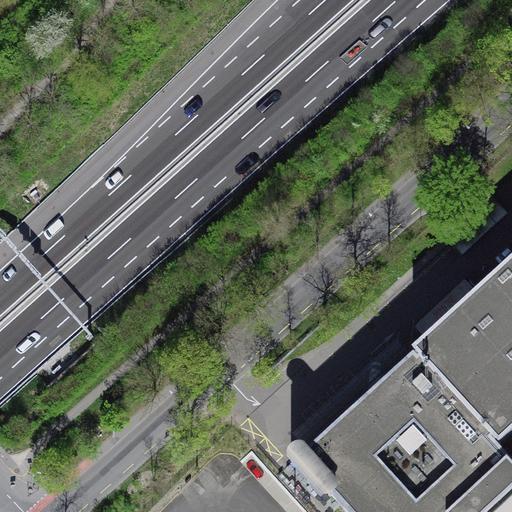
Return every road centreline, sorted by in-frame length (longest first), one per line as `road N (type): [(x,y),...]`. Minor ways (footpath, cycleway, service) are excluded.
road 1 (secondary): [(511,109),(62,511)]
road 2 (motorway): [(0,355),(396,0)]
road 3 (motorway): [(325,0),(0,294)]
